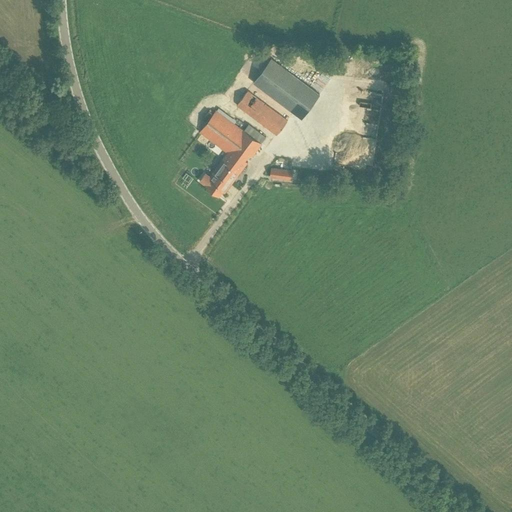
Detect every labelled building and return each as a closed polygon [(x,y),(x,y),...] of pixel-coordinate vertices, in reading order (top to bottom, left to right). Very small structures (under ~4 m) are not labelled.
[(253,82),(301,118),(319,94),(272,58),(253,82)] [(276,135),(287,120),(248,90),(237,105),(276,135)] [(199,132),(226,152),(241,131),(214,111),(199,132)] [(198,181),(217,196),(222,190),(224,192),(246,162),(243,160),(247,154),(250,157),(259,144),(263,137),(246,125),(241,131),(226,152),(211,172),(213,173),(210,178),(204,173),(198,181)] [(272,169),(271,177),(291,179),(293,171),(272,169)]
